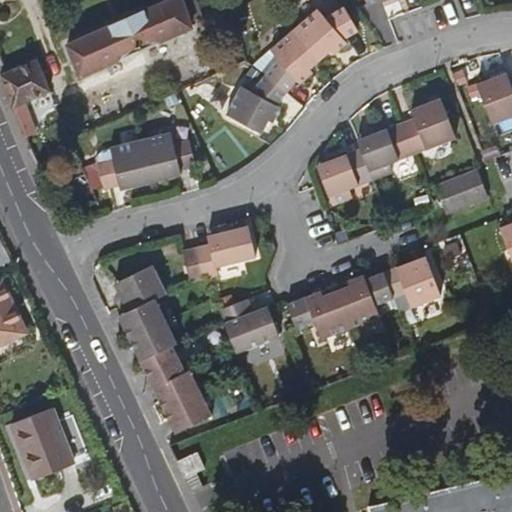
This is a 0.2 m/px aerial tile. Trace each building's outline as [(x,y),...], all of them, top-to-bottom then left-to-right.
[(182,7),(191,31),(204,26),(194,1),(182,7)] [(193,36),(191,31),(182,7),(180,2),(66,50),(79,83),(193,36)] [(318,11),(294,32),(320,61),(333,49),(336,52),(346,45),(343,42),(358,33),(344,8),(326,19),(318,11)] [(320,61),(294,32),(272,52),(279,60),(266,77),(286,94),(297,82),(300,85),(309,78),(305,74),(320,61)] [(0,77),(0,80),(19,128),(28,124),(22,107),(48,96),(35,63),(3,76),(0,77)] [(511,118),(511,84),(511,85),(507,74),(479,85),(494,126),(511,118)] [(286,94),(266,77),(251,94),(241,90),(227,118),(261,134),(270,118),(275,119),(280,109),(276,107),(286,94)] [(414,119),(403,124),(414,154),(456,137),(441,100),(411,111),(414,119)] [(414,154),(403,124),(357,142),(361,150),(373,181),(393,173),(389,164),(414,154)] [(170,135),(139,143),(150,184),(181,176),(180,171),(195,167),(188,140),(172,145),(170,135)] [(150,184),(139,143),(108,151),(111,161),(96,165),(104,191),(118,188),(119,192),(150,184)] [(373,181),(361,150),(317,166),(333,206),(352,197),(350,190),(373,181)] [(111,161),(108,151),(100,153),(95,159),(96,165),(111,161)] [(478,171),(438,187),(448,215),(489,199),(478,171)] [(59,215),(71,209),(62,190),(50,196),(59,215)] [(208,244),(196,248),(204,278),(217,275),(215,268),(256,256),(247,225),(207,237),(208,244)] [(511,225),(502,229),(511,256),(511,225)] [(462,256),(457,243),(444,248),(449,261),(462,256)] [(204,278),(196,248),(183,252),(191,282),(204,278)] [(427,257),(384,274),(394,299),(407,294),(411,305),(412,308),(442,296),(427,257)] [(120,316),(155,299),(165,294),(149,260),(113,277),(122,299),(114,304),(120,316)] [(353,286),(337,291),(350,328),(379,317),(375,306),(394,299),(384,274),(365,281),(363,277),(351,281),(353,286)] [(0,281),(0,343),(23,333),(0,281)] [(350,328),(337,291),(319,298),(317,294),(288,305),(298,330),(318,322),(323,338),(350,328)] [(218,300),(222,310),(236,304),(231,293),(218,300)] [(411,305),(407,294),(394,299),(399,311),(411,305)] [(165,321),(155,299),(120,316),(130,338),(165,321)] [(249,299),(221,311),(238,354),(281,337),(271,313),(257,318),(249,299)] [(176,344),(165,321),(130,338),(141,361),(173,345),(176,344)] [(185,373),(173,345),(141,361),(154,387),(185,373)] [(189,371),(185,373),(154,387),(165,410),(199,393),(189,371)] [(210,416),(199,393),(165,410),(176,433),(210,416)] [(51,404),(10,420),(31,476),(71,461),(51,404)] [(196,446),(176,456),(191,488),(202,483),(196,468),(204,463),(196,446)] [(511,511),(511,474),(372,509),(372,511),(511,511)]
